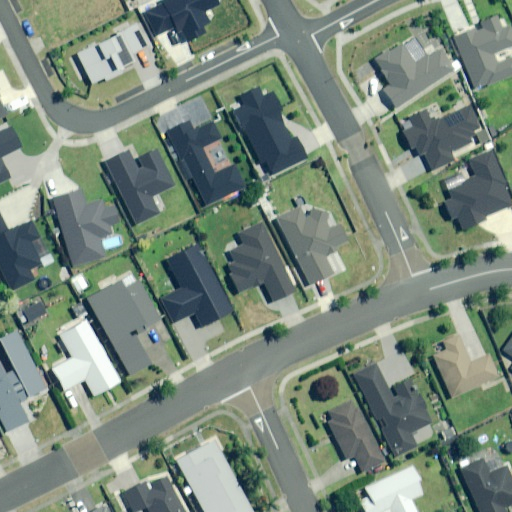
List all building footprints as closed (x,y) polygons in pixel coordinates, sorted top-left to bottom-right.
[(160,7),(144,15),(155,37),(175,27),(183,43),(205,32),(202,25),(210,21),(204,10),(220,3),(218,0),(167,0),(159,4),(160,7)] [(503,29),(499,18),(483,24),(486,29),(477,33),(475,27),(455,35),(476,90),(511,76),(511,58),(498,64),(494,55),(511,48),(511,32),(510,27),(503,29)] [(149,47),(139,27),(79,55),(93,84),(106,78),(108,81),(138,67),(133,54),(149,47)] [(414,62),(403,45),(376,62),(391,85),(384,89),(397,109),(456,71),(442,50),(430,58),(428,54),(414,62)] [(246,107),(235,113),(260,162),(266,159),(273,173),(307,156),(297,135),(291,138),(276,109),(282,106),(275,92),(264,98),(259,88),(241,97),(246,107)] [(0,120),(10,116),(0,94),(0,120)] [(481,128),(471,106),(432,124),(426,110),(409,118),(413,127),(403,132),(415,159),(424,155),(432,172),(454,162),(450,154),(471,145),(467,135),(481,128)] [(224,141),(213,120),(194,129),(190,122),(167,133),(182,162),(185,161),(207,206),(246,187),(235,165),(216,175),(204,151),(224,141)] [(13,128),(0,134),(0,181),(11,176),(1,157),(21,147),(13,128)] [(486,130),(475,134),(480,145),(490,140),(486,130)] [(129,151),(106,162),(136,226),(160,214),(151,197),(174,186),(157,150),(133,161),(129,151)] [(507,183),(491,151),(467,162),(474,177),(447,190),(452,200),(444,203),(452,221),(456,219),(462,231),(511,207),(511,204),(502,185),(507,183)] [(100,239),(113,235),(111,227),(121,224),(113,199),(87,207),(82,191),(54,199),(74,267),(106,258),(100,239)] [(327,215),(311,210),(308,219),(303,221),(298,209),(276,219),(309,286),(333,274),(323,254),(345,243),(337,226),(329,230),(325,221),(327,215)] [(10,232),(0,212),(0,263),(13,290),(35,279),(30,269),(42,263),(31,242),(40,237),(32,221),(10,232)] [(292,292),(260,224),(237,235),(242,246),(228,253),(233,263),(224,267),(237,294),(262,283),(271,302),(292,292)] [(229,313),(195,246),(166,261),(180,289),(162,299),(175,325),(193,316),(199,328),(229,313)] [(122,289),(118,281),(86,298),(127,377),(147,366),(133,338),(146,331),(145,328),(158,321),(137,281),(122,289)] [(120,382),(84,317),(57,332),(72,359),(51,370),(63,392),(84,380),(93,397),(120,382)] [(44,390),(16,331),(0,338),(0,343),(13,371),(3,375),(0,368),(0,423),(5,433),(25,423),(16,403),(44,390)] [(511,335),(501,351),(511,358),(511,335)] [(469,363),(457,336),(441,343),(445,351),(432,357),(450,399),(497,378),(487,355),(469,363)] [(387,390),(374,364),(352,375),(394,459),(416,448),(409,435),(430,424),(407,380),(387,390)] [(383,462),(350,400),(328,411),(332,419),(326,423),(345,461),(352,457),(361,474),(383,462)] [(223,449),(217,438),(175,460),(202,511),(249,511),(218,452),(223,449)] [(488,474),(482,459),(459,469),(478,511),(503,511),(503,509),(511,505),(511,480),(506,467),(488,474)] [(422,495),(410,468),(364,489),(368,498),(359,502),(363,511),(416,511),(411,500),(422,495)] [(182,511),(166,479),(147,488),(144,483),(124,493),(133,511),(140,511),(145,510),(146,511),(182,511)]
